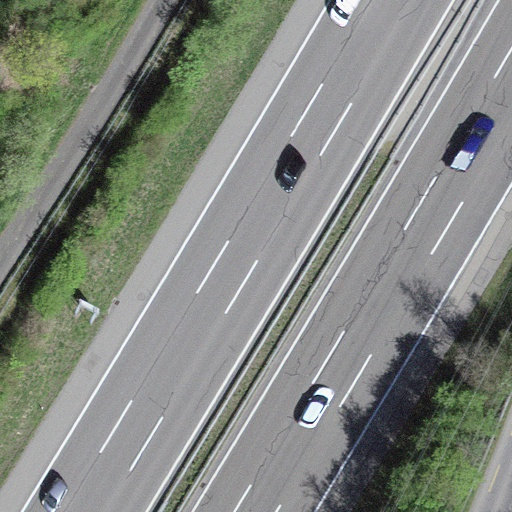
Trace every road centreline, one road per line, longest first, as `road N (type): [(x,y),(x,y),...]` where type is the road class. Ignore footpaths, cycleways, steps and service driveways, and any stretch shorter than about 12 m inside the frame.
road 1 (motorway): [(392,0),(84,511)]
road 2 (motorway): [(256,511),(511,87)]
road 3 (track): [(0,262),(162,0)]
